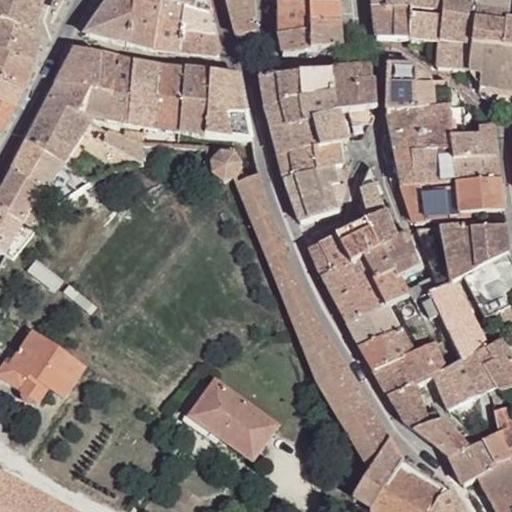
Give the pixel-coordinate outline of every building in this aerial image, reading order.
[(30,34),(39,7),(19,0),(0,0),(0,23),(30,35),(30,34)] [(128,47),(137,0),(112,0),(85,37),(128,47)] [(162,0),(137,0),(128,47),(154,52),(179,55),(182,34),(185,10),(162,4),(162,0)] [(207,0),(162,0),(162,4),(185,10),(211,17),(207,0)] [(255,0),(227,0),(234,32),(236,35),(237,36),(238,37),(256,35),(255,0)] [(410,0),(372,0),(373,12),(411,10),(410,0)] [(410,0),(411,10),(411,12),(443,14),(443,0),(410,0)] [(443,0),(443,14),(442,19),(440,44),(472,46),(473,46),(476,0),(443,0)] [(476,0),(473,46),(505,48),(508,24),(510,0),(476,0)] [(286,2),(277,3),(278,35),(311,29),(310,26),(311,3),(300,2),(286,2)] [(338,2),(311,3),(310,26),(340,23),(339,22),(338,2)] [(211,17),(185,10),(182,34),(215,38),(214,28),(210,27),(211,17)] [(411,10),(373,12),(376,38),(376,39),(410,40),(411,18),(411,12),(411,10)] [(442,19),(411,18),(410,40),(409,42),(418,43),(428,43),(440,44),(442,19)] [(40,37),(30,34),(30,35),(0,23),(0,54),(30,65),(40,37)] [(340,23),(310,26),(311,29),(311,52),(341,47),(340,23)] [(311,29),(278,35),(281,56),(311,52),(311,29)] [(215,38),(182,34),(179,55),(214,59),(215,59),(217,58),(218,57),(219,54),(218,51),(215,38)] [(472,46),(440,44),(438,70),(470,73),(472,46)] [(473,46),(472,46),(470,73),(481,74),(479,93),(489,94),(489,88),(500,90),(505,90),(509,49),(505,48),(473,46)] [(77,51),(58,86),(91,90),(98,90),(103,57),(77,51)] [(0,83),(21,92),(30,65),(0,54),(0,83)] [(389,55),(387,114),(415,111),(413,87),(430,85),(430,84),(429,77),(420,70),(418,71),(418,67),(414,67),(408,63),(389,55)] [(119,61),(103,57),(98,90),(91,90),(80,114),(96,119),(109,123),(119,61)] [(134,65),(119,61),(109,123),(129,127),(134,65)] [(162,69),(134,65),(129,127),(144,130),(153,131),(162,69)] [(371,67),(334,72),(335,96),(336,113),(339,114),(349,112),(352,124),(373,123),(379,107),(376,81),(372,81),(371,67)] [(186,72),(162,69),(153,131),(154,131),(179,134),(186,72)] [(212,74),(186,72),(179,134),(205,138),(209,115),(212,74)] [(334,72),(300,75),(302,100),(335,96),(334,72)] [(238,77),(212,74),(209,115),(247,114),(238,77)] [(302,100),(300,75),(259,80),(266,110),(302,100)] [(0,131),(10,114),(21,92),(0,83),(0,131)] [(449,109),(450,106),(447,83),(430,84),(430,85),(413,87),(415,111),(449,109)] [(91,90),(58,86),(28,142),(64,166),(93,122),(96,119),(80,114),(91,90)] [(335,96),(302,100),(306,125),(312,123),(322,149),(339,145),(340,145),(347,143),(339,114),(336,113),(335,96)] [(306,125),(302,100),(266,110),(272,135),(286,129),(306,125)] [(396,157),(401,187),(421,185),(456,181),(454,162),(497,157),(495,131),(494,128),(491,126),(478,128),(478,136),(452,139),(449,109),(415,111),(387,114),(396,157)] [(209,115),(205,138),(234,140),(253,141),(247,114),(209,115)] [(312,123),(306,125),(286,129),(272,135),(279,158),(322,149),(312,123)] [(142,164),(143,146),(109,133),(104,143),(142,164)] [(64,166),(28,142),(12,172),(43,192),(46,194),(64,166)] [(322,149),(279,158),(285,181),(335,169),(343,167),(340,145),(339,145),(322,149)] [(242,166),(235,155),(221,154),(212,162),(212,175),(224,183),(234,180),(290,318),(310,307),(299,286),(294,273),(278,233),(265,201),(258,175),(251,178),(239,170),(242,166)] [(454,162),(456,181),(456,184),(472,183),(500,180),(497,157),(454,162)] [(335,169),(285,181),(300,225),(339,214),(338,210),(330,189),(339,186),(335,169)] [(371,169),(362,188),(370,220),(375,217),(385,213),(375,185),(379,183),(371,169)] [(43,192),(12,172),(0,194),(0,210),(24,225),(30,214),(43,192)] [(421,185),(401,187),(401,188),(413,223),(461,219),(461,215),(456,187),(422,191),(421,185)] [(24,225),(0,210),(0,253),(6,257),(12,261),(36,233),(24,225)] [(385,213),(375,217),(390,245),(397,241),(385,213)] [(44,223),(30,214),(24,225),(36,233),(44,223)] [(370,220),(365,223),(381,249),(390,245),(375,217),(370,220)] [(337,236),(351,265),(352,267),(363,261),(376,283),(395,273),(381,249),(365,223),(339,236),(338,236),(337,236)] [(449,229),(440,229),(450,284),(454,282),(463,277),(469,274),(472,275),(473,275),(491,266),(509,256),(509,255),(505,227),(480,229),(467,231),(464,231),(463,227),(449,229)] [(390,245),(381,249),(395,273),(399,279),(419,267),(408,235),(397,241),(390,245)] [(351,265),(337,236),(311,250),(323,278),(351,265)] [(36,261),(28,271),(55,292),(62,282),(36,261)] [(351,265),(323,278),(335,303),(374,285),(376,283),(363,261),(352,267),(351,265)] [(376,283),(374,285),(385,307),(386,308),(387,308),(388,308),(393,306),(409,297),(406,292),(399,279),(395,273),(376,283)] [(432,277),(406,292),(409,297),(412,302),(429,294),(430,294),(437,290),(432,277)] [(430,294),(429,294),(434,303),(440,316),(450,338),(462,362),(478,398),(492,390),(496,389),(482,365),(477,354),(488,348),(454,282),(450,284),(437,290),(430,294)] [(374,285),(335,303),(347,326),(386,308),(385,307),(374,285)] [(69,287),(64,293),(90,315),(95,309),(69,287)] [(440,316),(434,303),(422,309),(429,322),(440,316)] [(310,307),(290,318),(316,382),(369,472),(353,498),(352,499),(371,511),(370,511),(433,511),(442,497),(449,493),(432,483),(403,463),(385,434),(351,377),(321,328),(310,307)] [(386,308),(347,326),(360,350),(402,331),(402,330),(388,308),(387,308),(386,308)] [(402,331),(360,350),(373,373),(414,353),(402,331)] [(33,334),(10,369),(29,381),(20,393),(37,405),(48,390),(63,400),(85,369),(33,334)] [(497,342),(488,348),(477,354),(482,365),(496,389),(499,393),(511,387),(511,356),(502,339),(497,342)] [(414,353),(373,373),(389,398),(413,387),(414,388),(434,379),(440,377),(439,374),(445,371),(441,364),(445,362),(436,345),(436,343),(419,351),(414,353)] [(440,377),(434,379),(438,388),(448,412),(463,406),(478,398),(462,362),(448,369),(445,371),(439,374),(440,377)] [(29,381),(10,369),(4,364),(0,370),(0,379),(20,393),(29,381)] [(216,383),(191,418),(223,441),(254,462),(278,428),(216,383)] [(413,387),(389,398),(404,423),(416,432),(441,422),(438,414),(425,418),(418,398),(414,388),(413,387)] [(478,398),(463,406),(466,412),(479,405),(478,398)] [(511,411),(511,409),(499,412),(496,414),(496,419),(500,421),(511,446),(511,411)] [(223,441),(191,418),(185,427),(217,450),(223,441)] [(441,422),(416,432),(449,460),(468,450),(444,421),(441,422)] [(498,434),(481,443),(494,468),(511,461),(500,435),(498,434)] [(468,450),(449,460),(462,488),(466,486),(478,480),(496,470),(494,468),(481,443),(468,450)] [(496,470),(478,480),(496,511),(511,511),(511,461),(494,468),(496,470)] [(66,511),(45,500),(0,476),(0,511),(66,511)] [(462,511),(452,491),(449,493),(442,497),(433,511),(462,511)]
